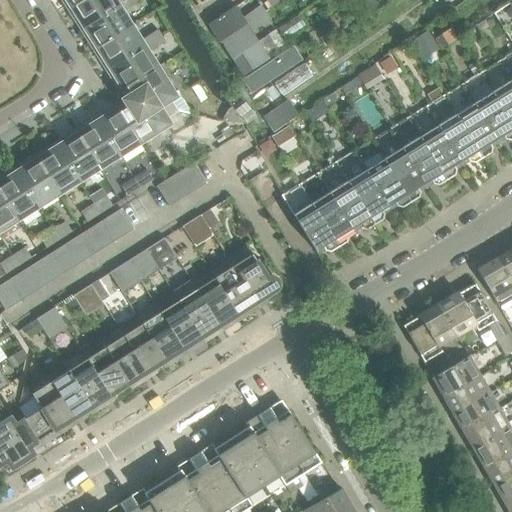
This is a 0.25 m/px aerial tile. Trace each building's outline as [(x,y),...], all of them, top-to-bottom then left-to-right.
[(68,11),(85,0),(62,0),(62,2),(68,11)] [(83,30),(130,0),(116,0),(115,1),(113,0),(85,0),(68,11),(73,19),(77,20),(83,30)] [(93,52),(131,27),(122,13),(140,2),(138,0),(130,0),(83,30),(88,39),(88,42),(93,52)] [(210,9),(221,0),(226,0),(228,2),(230,0),(206,0),(198,6),(205,20),(213,14),(210,9)] [(248,26),(266,13),(261,5),(243,18),(247,25),(248,26)] [(252,33),(281,12),(276,5),(266,13),(248,26),(252,33)] [(221,42),(247,25),(243,18),(235,6),(208,26),(219,43),(221,42)] [(285,39),(305,26),(298,16),(278,30),(285,39)] [(489,27),(485,21),(476,27),(480,33),(489,27)] [(259,43),(258,42),(252,33),(248,26),(247,25),(221,42),(232,61),(259,43)] [(108,70),(162,37),(157,30),(140,42),(131,27),(93,52),(98,60),(102,61),(108,70)] [(123,90),(157,69),(147,53),(165,42),(162,37),(108,70),(114,79),(113,83),(119,93),(123,90)] [(243,77),(270,59),(259,43),(232,61),(243,77)] [(400,67),(392,56),(381,64),(389,75),(400,67)] [(282,96),(312,75),(305,64),(274,85),(282,96)] [(375,66),(358,77),(363,85),(380,74),(375,66)] [(173,94),(157,69),(123,90),(125,94),(124,100),(177,112),(192,114),(177,91),(173,94)] [(266,87),(257,73),(246,81),(255,95),(266,87)] [(357,78),(340,89),(344,94),(361,84),(357,78)] [(511,84),(511,83),(493,94),(511,125),(511,84)] [(438,88),(427,96),(432,104),(443,97),(438,88)] [(335,93),(323,101),(327,107),(336,101),(336,94),(335,93)] [(511,140),(511,125),(493,94),(475,105),(496,140),(503,136),(505,140),(511,141),(511,140)] [(169,124),(166,119),(177,112),(124,100),(123,106),(119,108),(141,142),(169,124)] [(288,101),(262,117),(272,133),(298,116),(288,101)] [(322,102),(305,113),(312,123),(328,112),(322,102)] [(141,142),(119,108),(117,104),(107,110),(106,114),(97,120),(119,156),(141,142)] [(496,140),(475,105),(457,117),(483,159),(491,154),(492,148),(490,144),(496,140)] [(483,159),(457,117),(439,128),(454,153),(460,162),(467,158),(469,162),(475,163),(483,159)] [(119,156),(97,120),(87,126),(84,125),(75,131),(99,168),(119,156)] [(288,127),(271,137),(278,147),(294,137),(288,127)] [(460,162),(454,153),(439,128),(421,139),(447,181),(455,176),(456,170),(454,166),(460,162)] [(99,168),(75,131),(66,136),(66,140),(56,146),(79,181),(99,168)] [(277,152),(270,139),(257,146),(264,159),(277,152)] [(447,181),(421,139),(403,150),(424,185),(431,181),(433,185),(439,186),(447,181)] [(79,181),(56,146),(47,151),(43,151),(34,156),(58,194),(79,181)] [(424,185),(403,150),(384,161),(410,203),(418,198),(420,193),(417,189),(424,185)] [(58,194),(34,156),(26,162),(25,165),(15,171),(38,207),(58,194)] [(410,203),(384,161),(366,172),(388,207),(394,203),(397,207),(402,208),(410,203)] [(206,184),(194,164),(193,163),(174,175),(187,196),(206,184)] [(153,181),(146,170),(133,178),(140,189),(153,181)] [(38,207),(15,171),(6,177),(2,177),(0,177),(0,192),(17,220),(38,207)] [(388,207),(366,172),(348,183),(374,225),(382,221),(384,215),(381,211),(388,207)] [(187,196),(174,175),(156,187),(168,207),(187,196)] [(140,189),(133,178),(121,186),(127,197),(140,189)] [(374,225),(348,183),(330,195),(352,229),(358,225),(361,229),(366,230),(374,225)] [(0,230),(17,220),(0,192),(0,230)] [(352,229),(330,195),(312,206),(338,248),(346,243),(348,237),(345,233),(352,229)] [(112,206),(106,196),(93,204),(100,214),(112,206)] [(100,214),(93,204),(80,212),(87,222),(100,214)] [(338,248),(312,206),(294,217),(320,259),(321,259),(316,251),(322,248),(325,251),(330,253),(338,248)] [(133,230),(120,209),(102,221),(115,241),(133,230)] [(216,221),(210,212),(201,218),(207,227),(216,221)] [(207,227),(201,218),(193,223),(199,232),(207,227)] [(115,241),(102,221),(84,233),(97,253),(115,241)] [(71,232),(65,222),(53,230),(59,240),(71,232)] [(59,240),(53,230),(40,238),(46,248),(59,240)] [(97,253),(84,233),(65,244),(78,265),(97,253)] [(140,282),(177,259),(164,239),(127,262),(140,282)] [(78,265),(65,244),(47,256),(60,276),(78,265)] [(267,279),(258,265),(252,254),(251,255),(246,246),(227,258),(255,303),(275,291),(276,291),(278,288),(278,284),(277,281),(276,280),(274,278),(270,278),(267,279)] [(31,258),(24,248),(12,256),(18,266),(31,258)] [(511,250),(496,260),(511,287),(511,250)] [(18,266),(12,256),(0,263),(0,265),(5,274),(18,266)] [(60,276),(47,256),(29,267),(42,288),(60,276)] [(255,303),(227,258),(208,270),(237,315),(255,303)] [(511,297),(511,287),(496,260),(477,270),(498,306),(511,297)] [(140,282),(127,262),(108,274),(109,275),(110,274),(122,294),(140,282)] [(42,288),(29,267),(11,279),(24,299),(42,288)] [(237,315),(208,270),(190,281),(219,327),(237,315)] [(24,299),(11,279),(0,285),(0,304),(4,311),(24,299)] [(108,297),(98,281),(91,285),(102,301),(108,297)] [(219,327),(190,281),(172,293),(201,338),(219,327)] [(505,336),(475,284),(473,285),(457,295),(474,326),(478,332),(487,326),(496,341),(505,336)] [(102,301),(91,285),(72,297),(78,307),(84,316),(103,304),(102,301)] [(201,338),(172,293),(154,305),(182,350),(201,338)] [(474,326),(457,295),(452,298),(451,297),(438,304),(456,336),(474,326)] [(78,307),(72,297),(66,302),(72,311),(78,307)] [(456,336),(438,304),(425,311),(426,313),(421,316),(438,346),(439,346),(456,336)] [(182,350),(154,305),(135,316),(164,361),(182,350)] [(67,327),(55,308),(37,319),(49,339),(67,327)] [(164,361),(135,316),(117,328),(146,373),(164,361)] [(438,346),(421,316),(404,325),(403,326),(424,363),(429,360),(437,374),(451,367),(439,346),(438,346)] [(44,332),(36,320),(24,327),(32,339),(44,332)] [(146,373),(117,328),(99,339),(128,384),(146,373)] [(511,352),(511,348),(505,336),(496,341),(505,357),(511,352)] [(128,384),(99,339),(81,351),(109,396),(128,384)] [(109,396),(81,351),(62,362),(91,408),(109,396)] [(444,397),(479,377),(468,357),(451,367),(437,374),(432,377),(444,397)] [(437,374),(429,360),(424,363),(432,377),(437,374)] [(91,408),(62,362),(44,374),(73,419),(91,408)] [(0,390),(9,385),(0,370),(0,390)] [(73,419),(44,374),(26,386),(41,409),(55,431),(73,419)] [(453,414),(489,393),(479,377),(444,397),(453,414)] [(463,430),(498,410),(489,393),(453,414),(463,430)] [(321,463),(287,411),(281,400),(244,424),(247,428),(231,438),(268,496),(321,463)] [(0,465),(6,461),(15,425),(0,402),(0,465)] [(28,448),(55,431),(41,409),(15,425),(6,461),(11,469),(33,455),(28,448)] [(474,449),(509,428),(498,410),(463,430),(474,449)] [(484,467),(511,451),(511,433),(509,428),(474,449),(484,467)] [(243,511),(268,496),(231,438),(215,448),(212,444),(210,445),(188,460),(190,464),(162,482),(181,511),(243,511)] [(494,484),(511,472),(511,451),(484,467),(494,484)] [(504,502),(511,496),(511,472),(494,484),(504,502)] [(181,511),(162,482),(133,500),(130,497),(107,511),(181,511)] [(301,511),(343,511),(352,508),(341,489),(301,511)]
